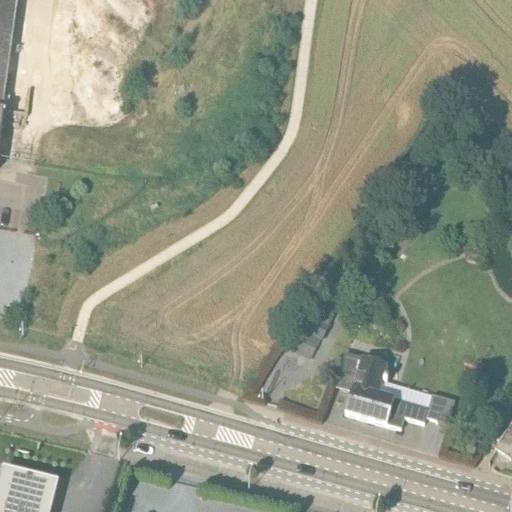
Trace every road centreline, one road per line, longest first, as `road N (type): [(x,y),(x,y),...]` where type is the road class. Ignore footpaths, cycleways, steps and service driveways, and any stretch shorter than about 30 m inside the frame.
road 1 (primary): [(511,503),(0,364)]
road 2 (primary): [(0,392),(450,511)]
